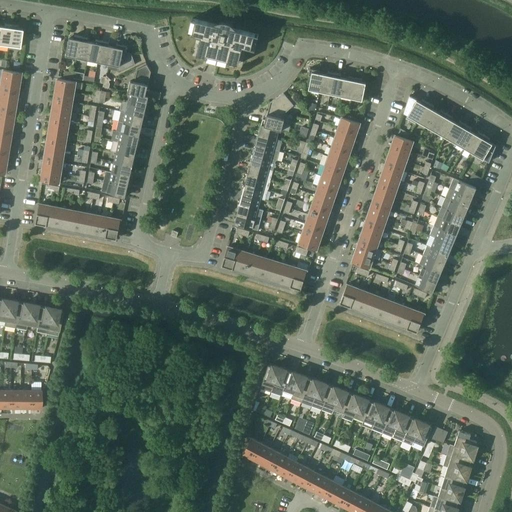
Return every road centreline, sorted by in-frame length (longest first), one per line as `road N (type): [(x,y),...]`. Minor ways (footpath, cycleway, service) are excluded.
road 1 (residential): [(303,347),(396,68)]
road 2 (residential): [(8,273),(51,11)]
road 3 (residential): [(247,96),(206,245),(192,259),(166,258)]
road 4 (residential): [(166,258),(138,238),(138,222),(173,79)]
road 5 (unclassified): [(483,511),(499,437),(485,421),(418,390)]
road 6 (residential): [(396,68),(312,48),(275,83),(247,96)]
road 7 (residential): [(418,390),(474,246)]
road 8 (unclassified): [(157,302),(303,347)]
road 9 (unclassified): [(8,273),(157,302)]
road 10 (residential): [(173,79),(141,29),(51,11)]
road 11 (residential): [(511,127),(396,68)]
road 12 (unclassified): [(303,347),(418,390)]
